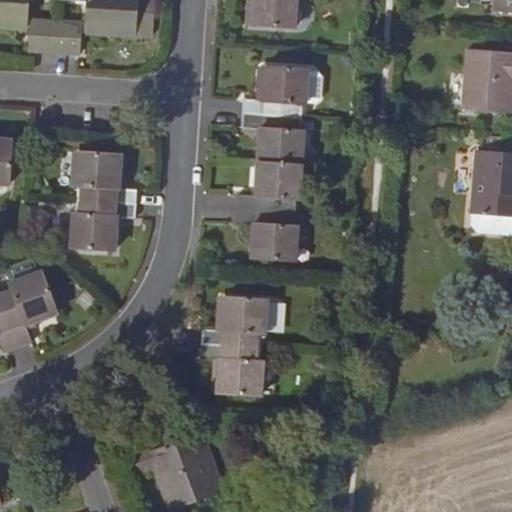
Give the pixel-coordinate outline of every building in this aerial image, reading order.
[(0,0),(0,27),(23,29),(24,6),(39,6),(39,0),(0,0)] [(83,10),(81,33),(103,35),(103,40),(146,44),(149,0),(68,0),(68,9),(83,10)] [(283,0),(236,0),(242,1),(248,2),(246,36),(283,40),(286,4),(283,3),(283,0)] [(511,0),(495,0),(495,11),(511,12),(511,0)] [(248,2),(242,1),(240,36),(246,36),(248,2)] [(27,58),(50,60),(52,29),(29,28),(27,58)] [(52,29),(50,60),(73,62),(75,31),(52,29)] [(511,81),(511,53),(468,50),(463,109),(507,113),(511,81)] [(251,77),(249,110),(255,111),(258,78),(251,77)] [(236,109),(235,122),(295,126),(296,115),(299,115),(299,114),(310,115),(315,109),(317,90),(313,83),(303,82),(303,81),(258,78),(255,111),(249,110),(236,109)] [(252,140),(250,169),(295,173),(298,142),(293,142),(295,126),(235,122),(234,138),(252,140)] [(501,216),(499,235),(511,235),(511,154),(477,151),(471,214),(501,216)] [(59,189),(64,189),(67,158),(61,157),(59,189)] [(68,190),(67,205),(127,209),(128,194),(116,194),(110,194),(112,161),(67,158),(64,189),(68,190)] [(110,194),(116,194),(118,162),(112,161),(110,194)] [(229,202),(228,216),(288,221),(289,209),(292,209),(295,173),(250,169),(247,203),(229,202)] [(127,209),(67,205),(66,218),(62,218),(60,251),(106,255),(108,223),(125,224),(127,209)] [(479,233),(499,235),(501,216),(471,214),(470,223),(479,233)] [(288,221),(228,216),(227,232),(245,234),(243,264),(287,268),(290,238),(286,238),(288,221)] [(0,292),(0,322),(11,352),(25,347),(20,334),(19,329),(48,318),(33,277),(2,287),(3,291),(0,292)] [(196,336),(195,350),(253,354),(254,341),(259,341),(262,309),(217,305),(214,337),(209,337),(196,336)] [(211,305),(209,337),(214,337),(217,305),(211,305)] [(19,329),(20,334),(50,323),(48,318),(19,329)] [(0,355),(11,352),(0,322),(0,355)] [(253,354),(195,350),(193,366),(206,367),(211,367),(210,400),(254,403),(257,370),(252,370),(253,354)] [(148,446),(120,456),(128,481),(155,471),(168,505),(201,492),(203,498),(223,491),(207,446),(185,454),(180,441),(150,452),(148,446)] [(201,492),(168,505),(169,510),(203,498),(201,492)]
